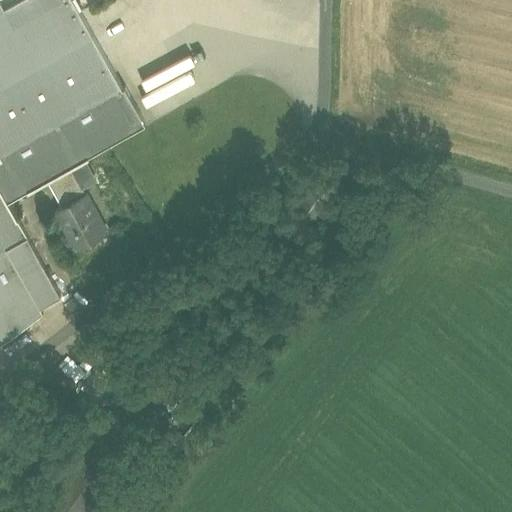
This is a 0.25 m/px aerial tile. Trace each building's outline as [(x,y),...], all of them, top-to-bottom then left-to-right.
[(0,0),(0,332),(47,306),(42,297),(65,284),(9,187),(0,171),(0,146),(126,75),(82,0),(0,0)] [(145,109),(126,75),(0,146),(0,171),(9,187),(145,109)] [(197,78),(147,105),(154,118),(204,92),(197,78)] [(127,213),(97,161),(60,182),(66,191),(55,198),(79,240),(127,213)] [(129,378),(114,399),(142,419),(157,398),(129,378)] [(39,505),(49,511),(75,511),(83,501),(129,433),(101,415),(39,505)]
